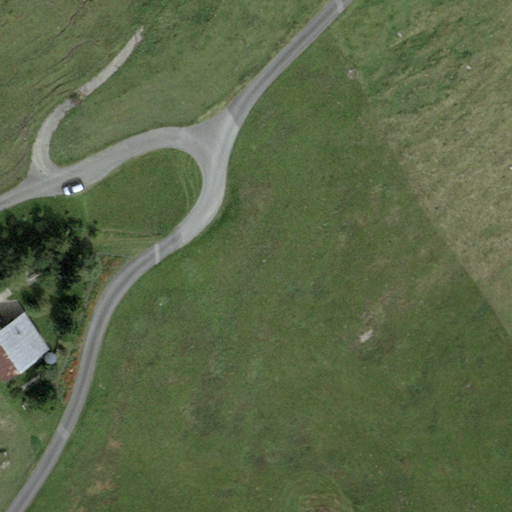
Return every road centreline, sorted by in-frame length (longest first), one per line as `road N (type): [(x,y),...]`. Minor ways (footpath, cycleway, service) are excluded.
road 1 (unclassified): [(13,511),(62,432),(94,329),(117,286),(199,217),(213,183),(205,150),(338,0)]
road 2 (track): [(0,201),(147,141),(179,137),(205,150)]
